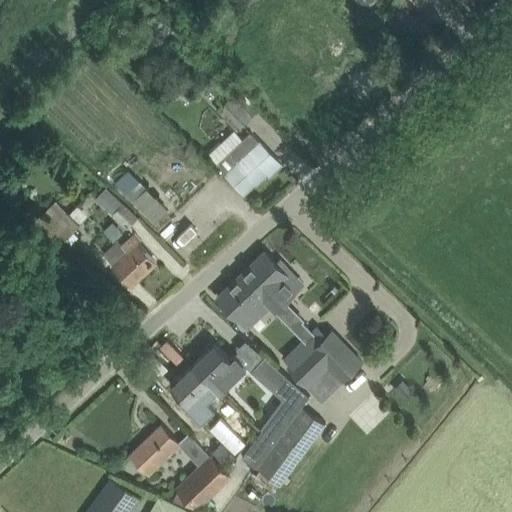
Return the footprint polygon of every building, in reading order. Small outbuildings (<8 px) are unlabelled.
[(202,80),(213,90),(230,72),(210,53),(193,70),(194,71),(202,80)] [(231,75),(223,84),(234,95),(242,86),(231,75)] [(239,131),(262,107),(242,87),(219,111),(239,131)] [(251,131),(228,152),(220,143),(209,153),(217,162),(231,177),(245,192),(255,182),(257,183),(280,162),(266,147),(251,131)] [(169,209),(140,180),(127,194),(155,223),(169,209)] [(95,199),(113,215),(128,229),(139,217),(124,203),(123,203),(106,187),(95,199)] [(66,239),(81,225),(59,203),(45,217),(66,239)] [(132,284),(158,261),(141,241),(142,240),(136,233),(122,246),(118,241),(105,253),(132,284)] [(271,305),(276,310),(297,290),(285,277),(289,273),(286,271),(289,268),(281,259),(278,262),(267,250),(241,275),(271,305)] [(218,297),(238,317),(248,327),(249,326),(241,319),(252,308),(256,312),(260,309),(263,312),(271,305),(241,275),(218,297)] [(303,321),(295,329),(301,336),(304,339),(305,338),(305,339),(314,348),(313,349),(329,365),(344,380),(363,362),(332,330),(327,335),(321,341),(313,332),(303,321)] [(300,356),(291,364),(289,366),(308,385),(329,365),(313,349),(314,348),(305,338),(293,350),(300,356)] [(221,391),(247,366),(235,354),(231,357),(216,342),(194,364),(221,391)] [(265,355),(251,370),(283,398),(261,428),(263,429),(261,431),(276,442),(303,405),(310,395),(265,355)] [(221,391),(194,364),(172,385),(186,401),(182,405),(202,425),(215,412),(208,404),(221,391)] [(403,379),(393,388),(404,400),(414,390),(403,379)] [(294,464),(325,421),(303,405),(276,442),(272,448),(294,464)] [(182,443),(176,437),(162,423),(130,454),(149,474),(182,443)] [(276,442),(261,431),(242,457),(256,468),(272,448),(276,442)] [(223,468),(224,467),(212,455),(178,487),(198,507),(230,476),(223,468)] [(134,511),(143,501),(111,478),(85,511),(134,511)] [(195,511),(159,494),(148,511),(195,511)]
